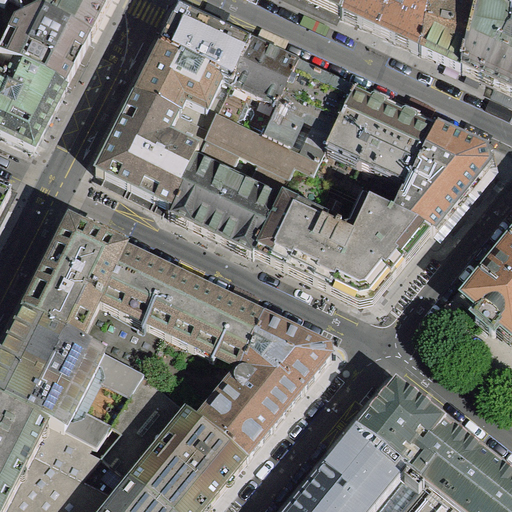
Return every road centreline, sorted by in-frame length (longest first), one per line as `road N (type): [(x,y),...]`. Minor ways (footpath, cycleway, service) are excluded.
road 1 (residential): [(388,350),(57,189)]
road 2 (residential): [(214,0),(511,134)]
road 3 (residential): [(155,0),(57,189)]
road 4 (residential): [(256,511),(388,350)]
road 5 (residential): [(388,350),(511,200)]
road 6 (residential): [(511,445),(388,350)]
road 7 (residential): [(57,189),(0,300)]
